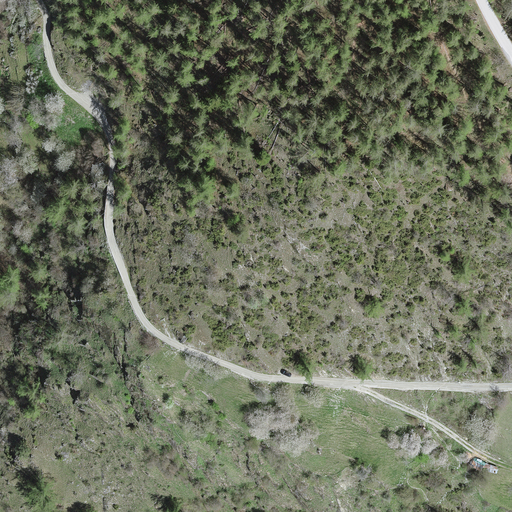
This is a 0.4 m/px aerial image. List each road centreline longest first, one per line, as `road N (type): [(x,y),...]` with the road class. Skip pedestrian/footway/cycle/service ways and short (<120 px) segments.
road 1 (residential): [(39,0),(53,72),(106,123),(108,228),(135,304),(156,332),(267,376),(511,387)]
road 2 (track): [(511,466),(349,381)]
